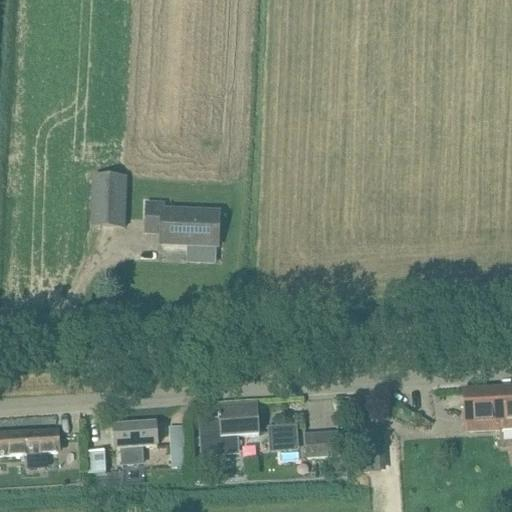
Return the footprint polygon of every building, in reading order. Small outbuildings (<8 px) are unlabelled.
[(125,181),(93,180),(91,229),(124,230),(125,181)] [(163,211),(163,205),(147,205),(146,235),(160,235),(160,247),(186,248),(186,266),(214,267),(215,249),(217,249),(218,213),(163,211)] [(511,388),(462,392),(465,432),(503,430),(503,431),(511,430),(511,388)] [(235,454),(234,439),(258,438),(255,406),(219,408),(219,419),(218,419),(218,421),(201,422),(203,456),(235,454)] [(359,477),(385,475),(381,409),(355,411),(359,477)] [(116,452),(121,451),(122,467),(142,466),(141,450),(156,449),(155,425),(114,428),(116,452)] [(296,428),(267,430),(268,447),(297,445),(296,428)] [(185,429),(168,431),(170,451),(187,450),(186,434),(185,429)] [(57,432),(0,434),(0,458),(59,455),(57,432)] [(338,459),(337,434),(305,437),(307,461),(338,459)] [(188,470),(187,450),(170,451),(171,471),(188,470)] [(105,476),(104,453),(85,454),(86,477),(105,476)] [(205,461),(195,462),(196,486),(206,485),(205,461)]
